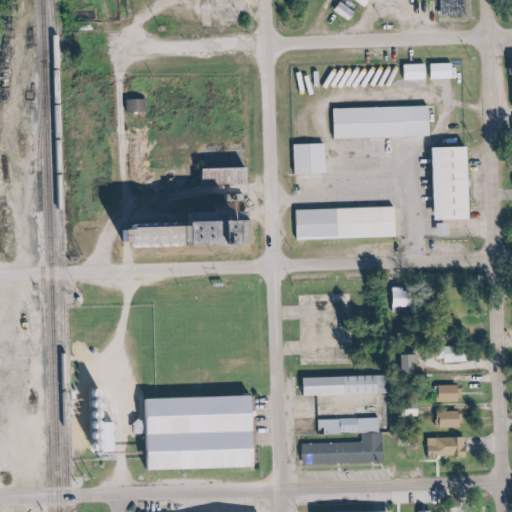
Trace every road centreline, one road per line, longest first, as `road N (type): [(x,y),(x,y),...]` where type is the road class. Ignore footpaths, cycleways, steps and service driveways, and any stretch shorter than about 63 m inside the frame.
road 1 (tertiary): [(511,481),(0,500)]
road 2 (residential): [(511,261),(0,279)]
road 3 (residential): [(294,511),(276,0)]
road 4 (tertiary): [(504,511),(491,0)]
road 5 (residential): [(133,47),(511,38)]
road 6 (residential): [(12,278),(22,511)]
